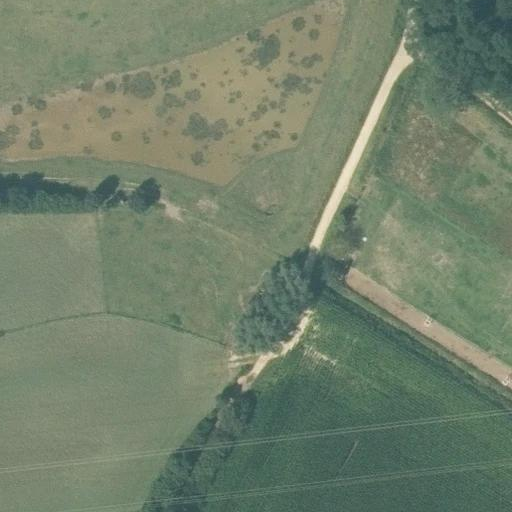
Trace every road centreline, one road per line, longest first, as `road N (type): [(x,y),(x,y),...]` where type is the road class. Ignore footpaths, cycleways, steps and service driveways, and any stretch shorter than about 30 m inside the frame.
road 1 (track): [(164,511),(289,316),(335,196),(409,50)]
road 2 (track): [(409,50),(511,121)]
